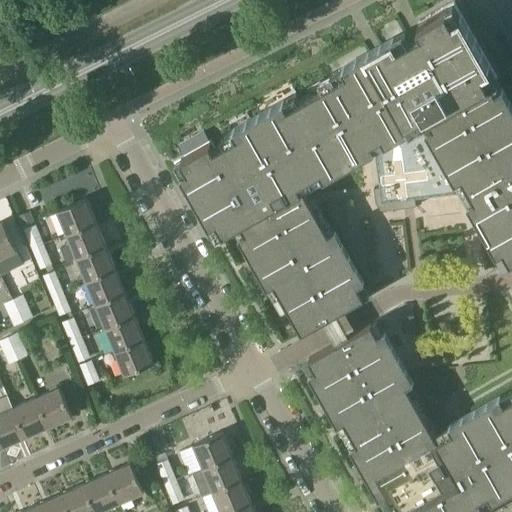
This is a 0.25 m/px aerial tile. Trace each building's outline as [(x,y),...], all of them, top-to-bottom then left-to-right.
[(375,150),(379,187),(374,188),(376,202),(381,210),(382,210),(381,209),(388,205),(387,201),(400,200),(401,208),(416,206),(415,198),(463,192),(469,189),(475,199),(467,203),(496,254),(503,250),(511,263),(511,262),(511,103),(502,87),(496,91),(490,81),(497,77),(454,2),(418,22),(424,33),(422,34),(428,44),(417,50),(410,36),(399,42),(394,34),(342,65),(346,72),(288,105),(284,98),(232,128),(236,134),(215,147),(211,139),(175,160),(217,235),(240,222),(246,233),(238,237),(267,288),(274,284),(302,332),(364,297),(358,285),(364,281),(335,230),(329,233),(299,181),(321,169),(325,176),(374,148),(375,150)] [(87,196),(57,208),(67,232),(97,220),(87,196)] [(30,210),(18,215),(32,247),(43,242),(30,210)] [(0,255),(17,247),(3,219),(0,220),(0,255)] [(97,220),(67,232),(77,255),(106,243),(97,220)] [(52,263),(43,242),(32,247),(41,267),(52,263)] [(106,243),(77,255),(86,279),(116,267),(106,243)] [(116,267),(86,279),(96,302),(125,290),(116,267)] [(43,274),(51,294),(63,289),(54,269),(43,274)] [(71,309),(63,289),(51,294),(59,314),(71,309)] [(135,314),(125,290),(96,302),(106,326),(135,314)] [(23,293),(13,297),(24,320),(33,316),(23,293)] [(4,302),(15,324),(24,320),(13,297),(4,302)] [(144,337),(135,314),(106,326),(115,349),(144,337)] [(74,316),(62,321),(70,340),(82,335),(74,316)] [(511,396),(504,401),(500,394),(449,423),(453,430),(437,439),(407,385),(414,381),(385,330),(378,334),(371,322),(309,357),(316,370),(308,374),(337,424),(344,420),(357,443),(350,447),(379,498),(386,494),(396,511),(473,511),(483,507),(479,498),(488,493),(492,499),(511,488),(511,396)] [(28,353),(18,331),(8,335),(18,358),(28,353)] [(0,339),(0,342),(9,362),(18,358),(8,335),(0,339)] [(79,361),(90,356),(82,335),(70,340),(79,361)] [(125,373),(154,361),(144,337),(115,349),(125,373)] [(80,363),(88,384),(100,379),(92,359),(80,363)] [(72,414),(59,385),(35,396),(48,425),(72,414)] [(48,425),(35,396),(13,406),(25,435),(48,425)] [(25,435),(13,406),(0,412),(0,439),(2,445),(25,435)] [(194,443),(186,447),(195,470),(204,467),(203,466),(233,454),(223,430),(193,442),(194,443)] [(164,447),(152,451),(165,482),(176,477),(164,447)] [(213,489),(242,477),(233,454),(203,466),(204,467),(213,489)] [(143,490),(129,461),(106,472),(119,501),(143,490)] [(106,472),(83,482),(96,511),(119,501),(106,472)] [(185,498),(176,477),(165,482),(173,502),(185,498)] [(213,489),(222,511),(224,511),(252,500),(242,477),(213,489)] [(60,492),(69,511),(94,511),(96,511),(83,482),(60,492)] [(69,511),(60,492),(37,503),(41,511),(69,511)] [(256,511),(252,500),(224,511),(256,511)] [(17,511),(41,511),(37,503),(17,511)]
